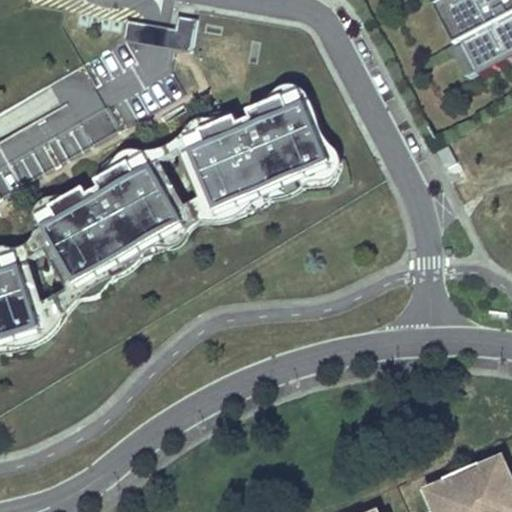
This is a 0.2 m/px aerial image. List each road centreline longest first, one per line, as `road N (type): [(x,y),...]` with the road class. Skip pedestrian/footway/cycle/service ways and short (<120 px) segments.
road 1 (residential): [(431,341),(428,241),(418,198),(330,28),(308,9),(253,0)]
road 2 (residential): [(63,500),(174,420),(237,387),(331,355),(431,341)]
